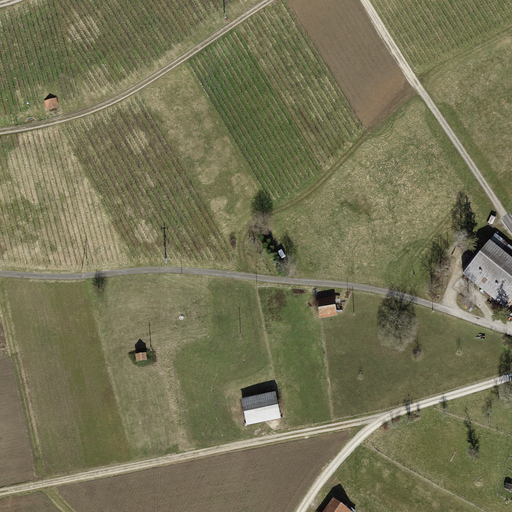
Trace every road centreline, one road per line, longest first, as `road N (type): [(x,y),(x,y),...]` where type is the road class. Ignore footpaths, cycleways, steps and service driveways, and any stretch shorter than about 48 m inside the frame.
road 1 (track): [(511,331),(345,284),(186,270),(0,272)]
road 2 (track): [(390,414),(0,492)]
road 3 (track): [(0,128),(129,94),(267,0)]
road 4 (track): [(511,228),(365,0)]
road 5 (track): [(390,414),(341,456),(300,511)]
road 6 (track): [(511,376),(390,414)]
